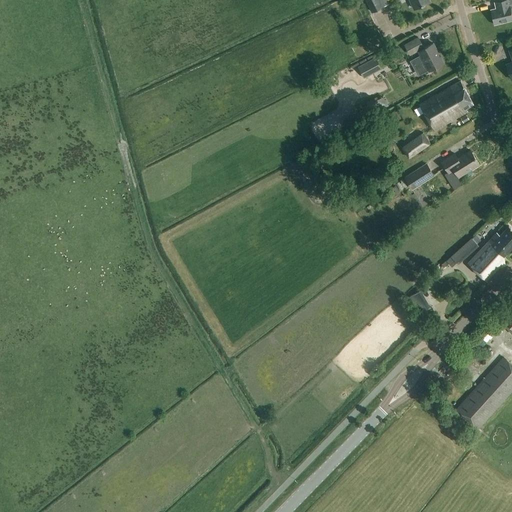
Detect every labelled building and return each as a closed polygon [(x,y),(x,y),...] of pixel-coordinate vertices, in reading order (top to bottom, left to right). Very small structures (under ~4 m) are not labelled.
[(350,0),(344,3),(347,9),(358,3),(356,0),(350,0)] [(365,0),(372,13),(390,5),(387,0),(365,0)] [(409,0),(414,9),(430,2),(428,0),(409,0)] [(511,0),(508,0),(495,3),(496,9),(491,10),(494,25),(511,20),(511,17),(511,14),(511,13),(511,0)] [(418,51),(420,56),(412,60),(420,75),(429,71),(429,72),(444,64),(433,44),(424,49),(418,38),(405,45),(410,55),(418,51)] [(381,70),(375,58),(358,67),(364,79),(381,70)] [(474,106),(461,81),(420,105),(434,131),(468,112),(466,110),(474,106)] [(375,111),(389,103),(384,95),(370,102),(375,111)] [(378,129),(374,122),(365,127),(369,134),(378,129)] [(423,133),(402,148),(409,158),(430,144),(423,133)] [(461,179),(459,177),(479,165),(471,151),(458,159),(454,154),(442,162),(448,173),(445,175),(451,185),(461,179)] [(406,178),(412,189),(433,175),(427,165),(406,178)] [(511,247),(511,229),(509,226),(500,236),(497,233),(468,263),(487,282),(505,263),(504,257),(511,247)] [(477,244),(472,238),(447,261),(452,267),(477,244)] [(482,243),(468,259),(470,261),(484,245),(482,243)] [(419,292),(409,297),(413,303),(422,298),(419,292)] [(511,300),(497,317),(511,331),(511,300)] [(511,365),(504,358),(457,409),(478,428),(511,391),(511,365)]
